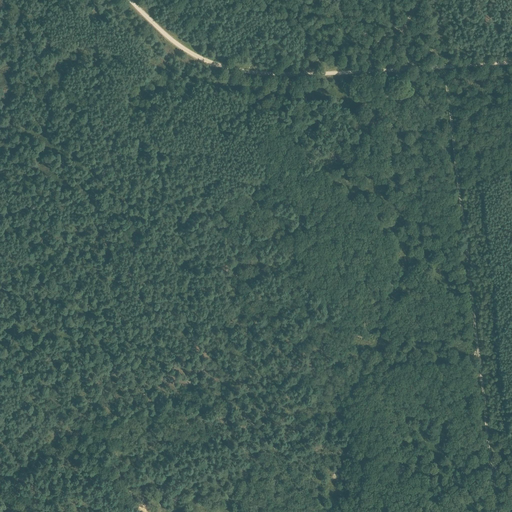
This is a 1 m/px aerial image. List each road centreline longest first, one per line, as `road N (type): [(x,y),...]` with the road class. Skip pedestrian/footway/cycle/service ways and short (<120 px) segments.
road 1 (track): [(100,0),(94,55),(110,166),(131,227),(131,275),(139,294),(203,354),(192,370)]
road 2 (track): [(511,62),(253,71),(194,54),(129,0)]
road 3 (track): [(192,370),(220,381),(239,412),(291,454),(491,467)]
road 4 (track): [(192,370),(72,430),(63,446),(35,455),(0,496)]
